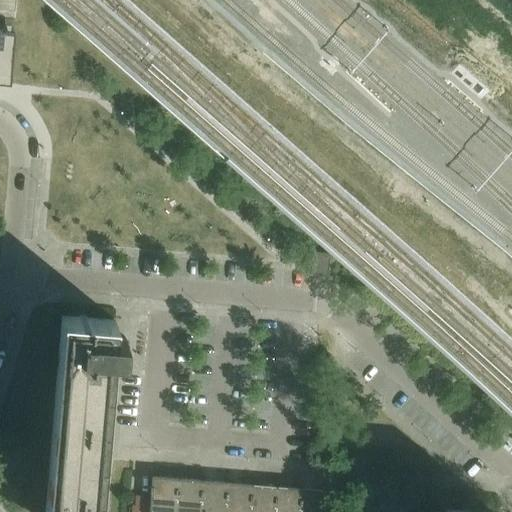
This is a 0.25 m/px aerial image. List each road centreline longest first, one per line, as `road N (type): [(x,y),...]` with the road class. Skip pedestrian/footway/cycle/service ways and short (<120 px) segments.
road 1 (residential): [(10,276),(325,302),(511,471)]
road 2 (residential): [(0,121),(20,148),(10,276)]
